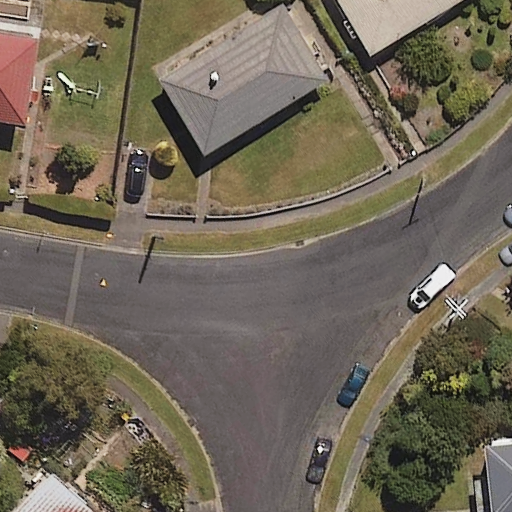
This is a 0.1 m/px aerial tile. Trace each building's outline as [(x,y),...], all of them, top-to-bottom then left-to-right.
[(287,0),(268,0),(154,67),(197,141),(326,66),(287,0)] [(345,0),(370,40),(435,0),(345,0)] [(33,83),(22,81),(29,34),(0,29),(0,116),(16,119),(20,96),(31,97),(33,83)] [(116,87),(70,84),(65,144),(111,147),(116,87)] [(511,423),(480,425),(484,497),(511,495),(511,423)] [(91,511),(35,464),(0,506),(0,511),(91,511)]
